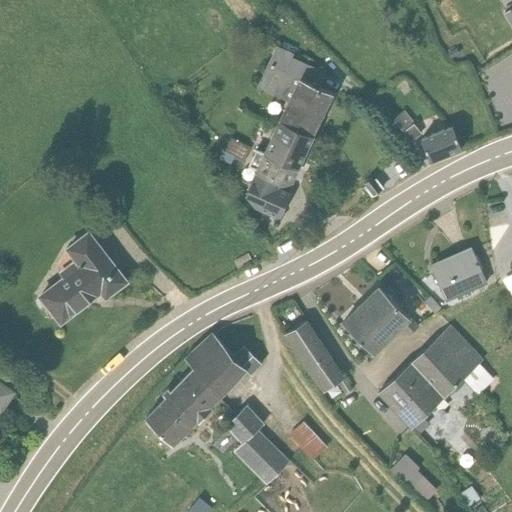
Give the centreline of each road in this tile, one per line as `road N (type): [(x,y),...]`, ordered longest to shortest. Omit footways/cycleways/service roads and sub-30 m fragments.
road 1 (secondary): [(14,511),(98,403),(190,324),(511,152)]
road 2 (track): [(271,349),(414,511)]
